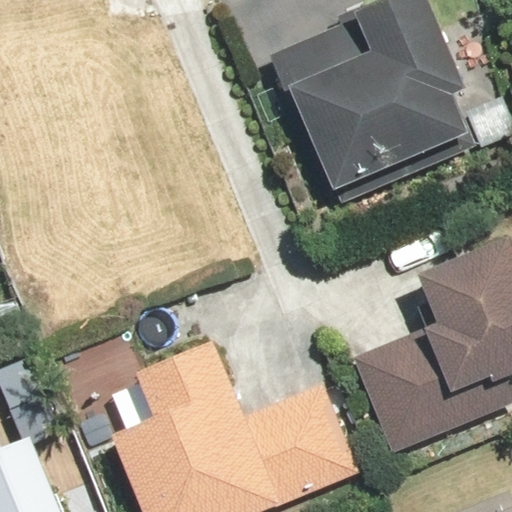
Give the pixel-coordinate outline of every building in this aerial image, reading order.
[(333,192),(339,206),(473,149),(451,97),(455,95),(414,0),(376,0),(340,16),(343,25),(265,58),(325,195),(333,192)] [(511,368),(511,280),(495,241),(404,280),(424,327),(348,359),(390,456),(511,403),(511,396),(502,373),(511,368)] [(143,422),(100,440),(130,511),(264,511),(354,475),(318,387),(233,422),(219,390),(201,346),(124,378),(143,422)] [(0,511),(93,511),(83,486),(45,500),(23,442),(2,449),(0,443),(0,511)] [(502,495),(461,511),(511,511),(511,507),(508,509),(502,495)]
